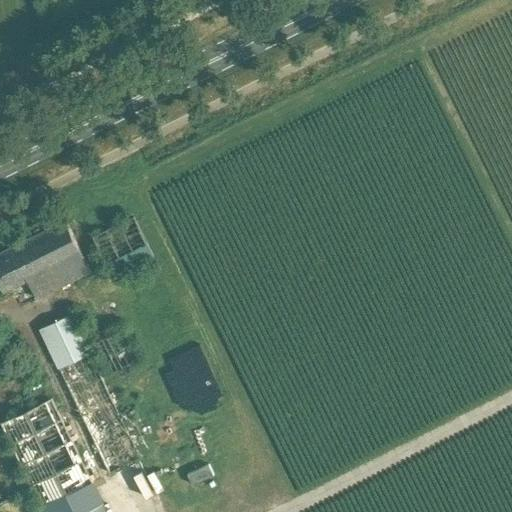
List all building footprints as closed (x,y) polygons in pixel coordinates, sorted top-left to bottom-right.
[(93,235),(117,281),(159,260),(134,214),(93,235)] [(92,270),(76,237),(67,219),(0,252),(0,282),(4,290),(28,278),(38,297),(92,270)] [(41,327),(50,345),(111,473),(141,458),(72,313),(41,327)] [(92,343),(107,374),(141,357),(125,326),(92,343)] [(191,348),(148,365),(166,411),(209,394),(191,348)] [(107,511),(53,397),(19,413),(1,422),(44,511),(107,511)] [(129,488),(139,508),(166,494),(155,474),(129,488)]
